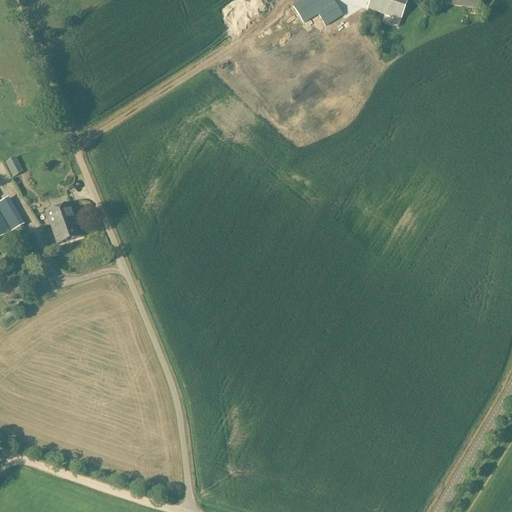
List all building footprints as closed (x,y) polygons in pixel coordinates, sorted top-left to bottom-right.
[(257,54),(268,47),(276,60),(343,16),(332,0),(302,0),(245,36),(257,54)] [(398,28),(408,0),(371,0),(368,10),(392,19),(390,25),(398,28)] [(480,9),(480,0),(453,0),(453,6),(480,9)] [(348,21),(286,56),(294,69),(356,34),(348,21)] [(304,108),(378,69),(363,41),(289,81),(304,108)] [(13,178),(24,174),(18,158),(7,162),(13,178)] [(0,240),(11,234),(11,233),(24,225),(9,199),(0,203),(0,240)] [(58,246),(82,238),(71,205),(47,213),(58,246)]
